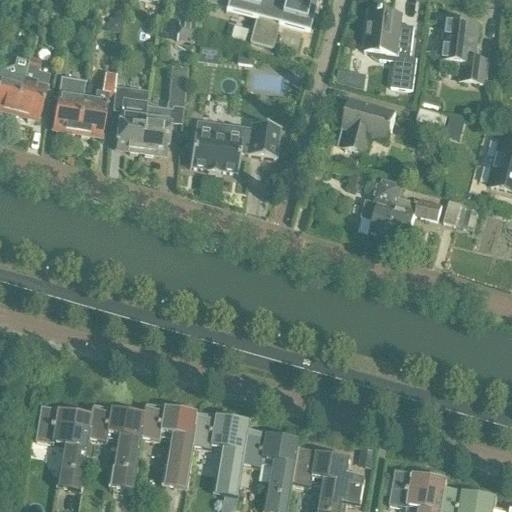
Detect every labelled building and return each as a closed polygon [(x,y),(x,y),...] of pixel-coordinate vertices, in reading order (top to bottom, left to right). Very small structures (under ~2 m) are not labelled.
[(207,0),(205,10),(255,23),(256,19),(261,0),(207,0)] [(256,19),(255,23),(249,46),(272,52),(278,29),(308,37),(317,0),(261,0),(256,19)] [(402,18),(394,17),(370,14),(365,56),(368,56),(370,59),(373,61),(377,63),(409,67),(414,30),(401,29),(402,18)] [(450,28),(445,27),(441,63),(457,65),(461,70),(459,85),(485,88),(488,63),(474,61),(478,28),(454,25),(450,28)] [(176,43),(192,44),(194,29),(178,27),(176,43)] [(28,65),(16,119),(25,120),(26,123),(33,125),(36,123),(38,123),(47,90),(46,90),(49,79),(38,76),(41,64),(29,61),(28,65)] [(0,74),(0,116),(1,117),(4,114),(16,119),(28,65),(18,63),(16,70),(0,74)] [(146,110),(144,122),(140,155),(142,156),(144,159),(151,160),(153,157),(165,159),(170,125),(181,126),(187,72),(171,70),(167,106),(166,112),(146,110)] [(82,103),(77,136),(79,137),(79,140),(88,141),(88,138),(102,140),(107,107),(106,107),(107,100),(112,100),(113,92),(114,86),(115,77),(105,76),(102,96),(96,95),(94,105),(82,103)] [(371,95),(379,97),(381,87),(373,86),(371,95)] [(75,136),(77,136),(82,103),(72,101),(74,92),(59,90),(52,132),(64,134),(65,138),(72,139),(75,136)] [(113,92),(112,100),(114,100),(112,112),(120,113),(119,121),(115,152),(128,154),(128,157),(137,158),(137,155),(140,155),(144,122),(146,110),(147,105),(123,102),(124,93),(113,92)] [(338,146),(346,148),(345,153),(365,159),(370,141),(388,146),(396,117),(350,105),(342,133),(338,146)] [(416,125),(443,132),(447,119),(420,112),(416,125)] [(189,171),(207,174),(207,176),(218,177),(219,175),(237,178),(240,156),(247,157),(247,159),(275,163),(279,131),(251,127),(251,134),(197,127),(196,138),(193,138),(189,171)] [(511,146),(503,145),(490,190),(511,195),(511,146)] [(378,185),(372,206),(365,204),(361,220),(373,224),(370,236),(388,241),(396,212),(395,212),(398,202),(401,191),(378,185)] [(396,212),(388,241),(408,246),(415,219),(437,225),(442,210),(418,204),(417,207),(398,202),(395,212),(396,212)] [(461,208),(449,205),(443,226),(455,229),(461,208)] [(142,443),(143,443),(160,446),(161,441),(177,444),(175,458),(171,457),(168,470),(166,469),(166,470),(173,472),(170,491),(187,494),(194,452),(193,451),(198,417),(147,408),(145,421),(142,443)] [(134,495),(143,443),(142,443),(145,421),(133,419),(134,416),(94,410),(93,418),(94,419),(89,444),(90,444),(107,447),(108,443),(124,445),(122,459),(118,458),(116,471),(113,471),(110,491),(134,495)] [(94,419),(93,418),(92,422),(80,420),(81,418),(42,411),(37,445),(54,448),(55,444),(71,447),(69,460),(65,460),(63,472),(60,472),(60,473),(67,474),(64,494),(81,497),(90,444),(89,444),(94,419)] [(244,470),(249,436),(251,426),(250,426),(249,428),(237,426),(238,424),(198,417),(193,451),(194,452),(211,455),(212,450),(228,453),(226,467),(222,466),(220,478),(217,478),(217,479),(224,480),(221,500),(238,503),(244,470)] [(289,511),(293,489),(299,454),(301,444),(249,436),(244,470),(261,473),(262,469),(278,471),(276,485),(271,484),(269,497),(267,497),(264,511),(289,511)] [(374,455),(361,452),(358,470),(371,472),(374,455)] [(342,511),(343,507),(360,510),(365,481),(348,478),(350,463),(299,454),(293,489),(311,492),(311,487),(327,490),(325,504),(321,503),(319,511),(342,511)] [(442,511),(445,494),(447,484),(395,475),(394,483),(391,500),(389,509),(406,511),(407,511),(408,508),(424,510),(423,511),(442,511)] [(391,500),(394,483),(385,482),(383,499),(391,500)] [(445,494),(442,511),(494,511),(497,502),(495,502),(495,504),(483,502),(483,500),(445,494)]
